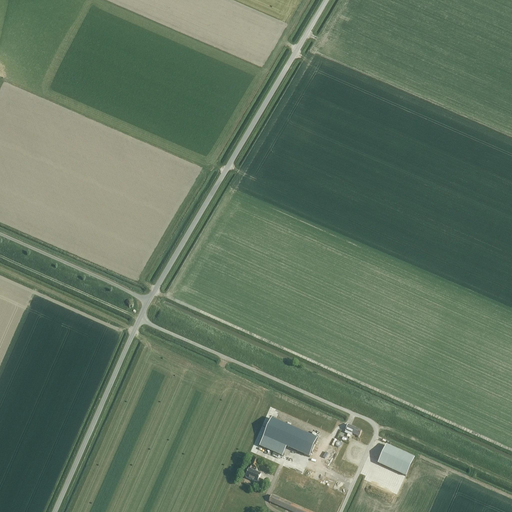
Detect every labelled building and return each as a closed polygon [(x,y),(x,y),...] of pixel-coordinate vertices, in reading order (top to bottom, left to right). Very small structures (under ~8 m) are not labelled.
[(272,419),(264,437),(309,457),(318,439),(272,419)] [(352,434),(355,428),(348,425),(345,432),(345,434),(351,436),(352,434)] [(355,428),(352,434),(358,437),(357,438),(359,438),(362,431),(355,428)] [(386,445),(378,464),(405,477),(414,458),(386,445)] [(257,483),(261,474),(256,472),(258,469),(255,469),(254,471),(250,469),(246,478),(257,483)] [(326,492),(328,486),(304,478),(301,485),(303,485),(307,486),(306,489),(322,495),(323,491),(326,492)] [(337,497),(344,482),(336,478),(333,484),(334,485),(330,493),(337,497)] [(308,511),(272,496),(269,502),(291,511),(308,511)]
